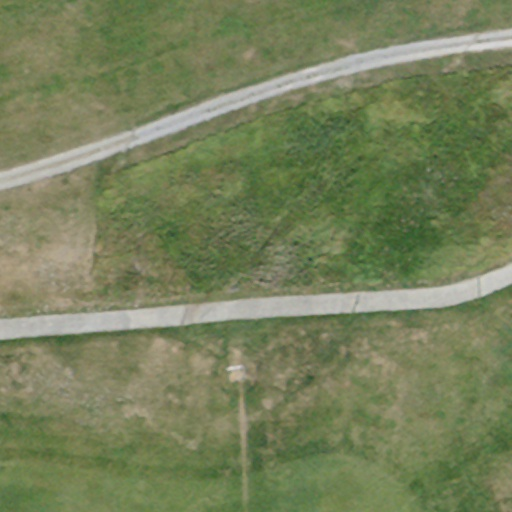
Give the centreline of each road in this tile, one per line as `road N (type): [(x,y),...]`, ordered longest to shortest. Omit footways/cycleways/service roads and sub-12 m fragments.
road 1 (track): [(511,37),(325,74),(0,182)]
road 2 (track): [(511,277),(443,301),(0,333)]
